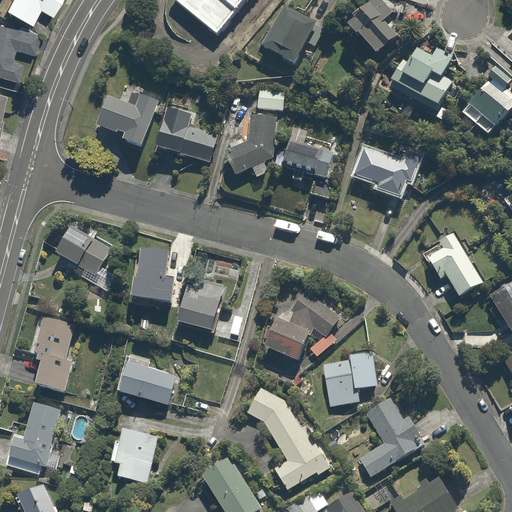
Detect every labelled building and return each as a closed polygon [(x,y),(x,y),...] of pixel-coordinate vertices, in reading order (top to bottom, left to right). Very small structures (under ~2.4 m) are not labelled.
[(61,0),(10,0),(4,11),(30,26),(39,10),(51,18),(61,0)] [(157,0),(199,38),(234,0),(157,0)] [(394,8),(384,0),(379,0),(350,32),(380,59),(400,37),(382,21),(394,8)] [(326,30),(284,9),(263,50),(297,68),(309,45),(317,49),(326,30)] [(39,34),(0,25),(0,77),(19,82),(24,59),(12,57),(13,51),(35,55),(39,34)] [(407,62),(394,84),(441,111),(457,82),(446,76),(455,60),(439,51),(435,58),(420,50),(412,65),(407,62)] [(511,80),(498,68),(489,77),(504,91),(511,82),(511,80)] [(503,95),(489,83),(463,116),(491,138),(496,131),(499,132),(511,115),(511,94),(507,90),(503,95)] [(289,90),(260,89),(259,112),(288,113),(289,90)] [(111,98),(99,130),(120,138),(121,135),(128,138),(125,145),(144,152),(162,105),(133,94),(128,105),(111,98)] [(194,115),(167,110),(158,154),(213,165),(218,138),(191,132),(194,115)] [(233,151),(226,155),(239,178),(252,170),(259,181),(271,174),(267,166),(276,161),(278,120),(251,119),(249,143),(245,144),(243,139),(230,144),(233,151)] [(293,144),(288,166),(292,167),(291,171),(295,172),(296,169),(301,171),(301,174),(306,175),(307,172),(310,173),(309,176),(316,178),(311,196),(331,201),(335,183),(331,182),(337,156),(304,148),(308,131),(294,128),(290,144),(293,144)] [(406,165),(365,151),(355,180),(363,183),(361,189),(371,192),(371,191),(401,202),(406,188),(411,189),(421,160),(409,156),(406,165)] [(76,226),(61,254),(80,265),(79,267),(88,272),(84,279),(104,290),(109,282),(112,284),(116,276),(103,269),(115,246),(76,226)] [(486,286),(454,234),(439,243),(440,244),(422,255),(427,263),(429,262),(443,283),(448,280),(461,302),(486,286)] [(175,253),(146,251),(144,279),(140,279),(138,307),(158,308),(159,303),(178,305),(180,281),(173,280),(175,253)] [(511,275),(492,289),(495,295),(492,297),(496,302),(493,304),(511,332),(511,275)] [(201,288),(192,286),(183,324),(216,333),(228,285),(203,279),(201,288)] [(290,323),(282,319),(270,349),(304,363),(317,330),(329,338),(341,319),(305,295),(293,312),(295,314),(290,323)] [(79,327),(46,319),(38,354),(43,355),(42,362),(46,363),(41,386),(78,395),(79,390),(91,393),(99,363),(72,357),(79,327)] [(327,339),(326,338),(313,350),(320,358),(340,341),(334,334),(327,339)] [(354,361),(327,365),(332,407),(363,403),(361,391),(381,388),(376,353),(354,356),(354,361)] [(154,363),(129,357),(120,391),(125,392),(124,394),(170,406),(173,394),(175,395),(180,377),(169,374),(169,373),(152,368),(154,363)] [(262,391),(250,415),(268,424),(291,461),(278,469),(290,489),(319,471),(323,476),(335,469),(319,444),(314,447),(289,404),(262,391)] [(395,399),(369,415),(387,443),(362,460),(374,478),(402,460),(404,463),(425,449),(420,442),(427,438),(413,417),(409,420),(395,399)] [(63,410),(37,403),(28,441),(20,439),(14,461),(10,460),(9,467),(40,475),(42,467),(57,471),(61,456),(51,454),(63,410)] [(151,485),(162,433),(150,430),(149,434),(129,430),(126,442),(117,440),(112,464),(126,467),(123,479),(151,485)] [(232,460),(207,476),(230,511),(260,511),(267,508),(240,467),(237,468),(232,460)] [(402,496),(392,502),(397,511),(461,511),(467,509),(446,476),(434,483),(432,480),(422,486),(423,489),(405,501),(402,496)] [(60,511),(48,485),(23,497),(29,511),(26,511),(60,511)] [(319,489),(289,510),(290,511),(322,511),(324,511),(323,510),(330,505),(319,489)] [(370,511),(359,492),(327,511),(328,511),(370,511)]
